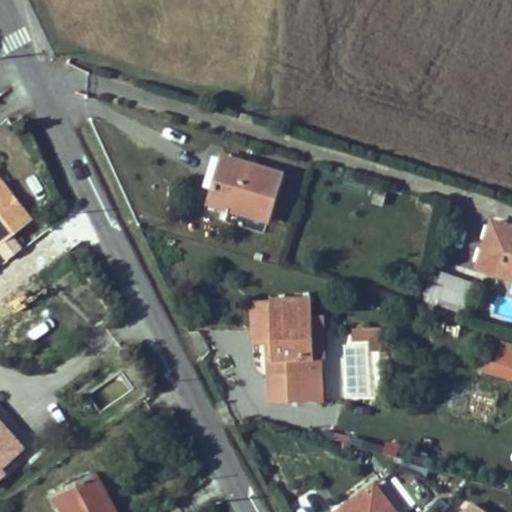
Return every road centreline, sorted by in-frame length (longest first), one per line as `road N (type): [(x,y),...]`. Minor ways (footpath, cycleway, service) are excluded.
road 1 (tertiary): [(249,511),(26,59)]
road 2 (unknown): [(45,99),(107,97),(468,201)]
